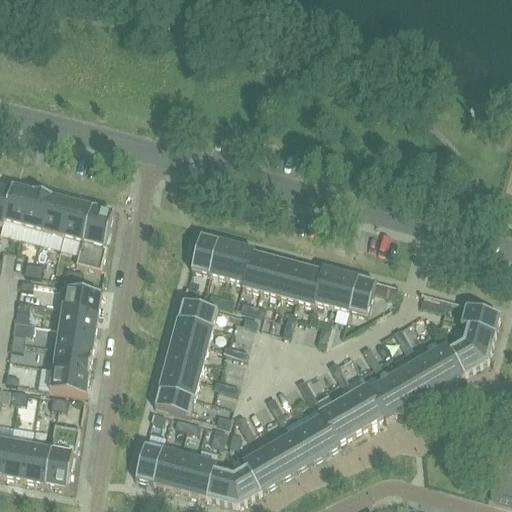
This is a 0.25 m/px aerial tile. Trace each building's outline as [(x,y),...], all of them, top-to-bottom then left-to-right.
[(12,195),(3,230),(4,230),(5,225),(24,230),(34,196),(14,190),(13,195),(12,195)] [(12,195),(0,191),(0,228),(3,230),(12,195)] [(53,200),(34,195),(34,196),(24,230),(44,236),(53,201),(53,200)] [(73,206),(53,201),(44,236),(64,241),(73,206)] [(83,246),(77,269),(93,211),(73,206),(64,241),(83,246)] [(115,217),(93,211),(77,269),(102,276),(108,253),(106,252),(115,217)] [(210,280),(220,245),(201,240),(192,275),(210,280)] [(228,285),(237,250),(220,245),(210,280),(228,285)] [(244,293),(254,254),(237,250),(228,285),(244,289),(243,293),(244,293)] [(261,298),(271,263),(254,258),(255,255),(254,254),(244,293),(261,298)] [(279,302),(288,267),(271,263),(261,298),(279,302)] [(296,307),(306,272),(288,267),(279,302),(296,307)] [(35,269),(27,268),(25,280),(33,281),(34,275),(35,269)] [(43,271),(35,269),(34,275),(33,281),(41,282),(43,271)] [(314,312),(324,273),(323,273),(322,276),(306,272),(296,307),(314,312)] [(332,312),(341,277),(324,273),(314,312),(315,312),(316,308),(332,312)] [(75,276),(68,274),(66,286),(74,287),(75,276)] [(83,277),(75,276),(74,287),(82,289),(83,277)] [(349,317),(359,282),(341,277),(332,312),(349,317)] [(368,322),(377,287),(359,282),(349,317),(368,322)] [(34,288),(22,286),(21,294),(33,295),(34,288)] [(377,288),(375,296),(387,299),(389,291),(377,288)] [(102,298),(66,293),(63,314),(99,319),(102,298)] [(188,293),(186,301),(198,304),(200,296),(188,293)] [(211,299),(209,307),(221,310),(223,302),(211,299)] [(424,300),(421,312),(429,314),(432,302),(424,300)] [(223,302),(221,310),(233,313),(235,305),(223,302)] [(432,302),(429,314),(437,316),(440,305),(432,302)] [(440,305),(437,316),(445,318),(448,307),(440,305)] [(214,334),(219,316),(184,306),(179,325),(214,334)] [(31,309),(19,307),(18,315),(29,317),(31,309)] [(244,308),(241,315),(253,318),(255,311),(244,308)] [(255,311),(253,318),(265,322),(267,314),(255,311)] [(497,338),(501,320),(466,311),(462,329),(497,338)] [(99,319),(63,314),(60,334),(96,339),(99,319)] [(297,320),(289,318),(286,329),(294,331),(297,320)] [(246,323),(244,330),(255,334),(257,326),(246,323)] [(209,351),(214,334),(179,325),(174,342),(209,351)] [(332,329),(324,327),(321,338),(329,341),(332,329)] [(436,328),(429,332),(435,342),(442,338),(436,328)] [(294,331),(286,329),(283,341),(291,343),(294,331)] [(489,367),(497,338),(462,329),(461,330),(468,332),(464,347),(489,367)] [(96,339),(60,334),(57,354),(93,360),(96,339)] [(401,334),(394,338),(400,349),(407,345),(401,334)] [(329,341),(321,338),(318,350),(326,352),(329,341)] [(26,341),(14,339),(13,347),(24,349),(26,341)] [(205,369),(209,351),(174,342),(170,359),(205,369)] [(407,345),(400,349),(406,359),(413,355),(407,345)] [(24,349),(13,347),(11,355),(23,357),(24,349)] [(489,367),(464,347),(451,355),(448,349),(447,349),(465,381),(489,367)] [(465,381),(447,349),(431,358),(449,390),(465,381)] [(226,352),(224,359),(235,362),(237,355),(226,352)] [(370,352),(363,356),(369,367),(376,363),(370,352)] [(93,360),(57,354),(54,374),(90,380),(93,360)] [(237,355),(235,362),(247,365),(249,358),(237,355)] [(449,390),(431,358),(416,367),(434,399),(449,390)] [(200,386),(205,369),(170,359),(165,377),(200,386)] [(376,363),(369,367),(375,377),(382,373),(376,363)] [(337,367),(330,371),(336,381),(343,377),(337,367)] [(434,399),(416,367),(400,376),(418,408),(434,399)] [(90,380),(54,374),(51,395),(86,401),(90,380)] [(418,408),(400,376),(385,385),(403,417),(418,408)] [(195,403),(200,386),(165,377),(160,394),(195,403)] [(343,377),(336,381),(342,392),(349,388),(343,377)] [(19,382),(7,380),(6,388),(18,390),(19,382)] [(306,385),(299,389),(305,399),(312,395),(306,385)] [(403,417),(385,385),(370,394),(368,390),(367,391),(387,426),(403,417)] [(216,386),(214,394),(226,397),(228,389),(216,386)] [(228,389),(226,397),(238,400),(240,393),(228,389)] [(387,426),(367,391),(351,400),(370,431),(384,423),(386,426),(387,426)] [(190,422),(195,403),(160,394),(155,413),(190,422)] [(20,397),(12,395),(10,407),(18,409),(20,397)] [(312,395),(305,399),(311,410),(318,406),(312,395)] [(28,398),(20,397),(18,409),(26,410),(28,398)] [(370,431),(351,400),(336,409),(354,440),(370,431)] [(61,403),(53,402),(51,414),(59,415),(61,403)] [(68,404),(61,403),(59,415),(67,416),(68,404)] [(275,403),(268,407),(274,417),(281,413),(275,403)] [(354,440),(336,409),(320,418),(340,453),(341,452),(339,449),(354,440)] [(281,413),(274,417),(280,428),(287,424),(281,413)] [(340,453),(320,418),(319,419),(321,422),(307,431),(325,462),(340,453)] [(155,419),(153,426),(164,429),(166,422),(155,419)] [(220,421),(217,429),(229,432),(231,424),(220,421)] [(244,421),(237,425),(243,435),(250,431),(244,421)] [(178,425),(176,432),(188,436),(190,428),(178,425)] [(190,428),(188,436),(199,439),(201,431),(190,428)] [(51,454),(32,450),(25,486),(45,489),(56,430),(55,430),(51,454)] [(81,435),(56,430),(45,489),(68,493),(74,458),(77,458),(81,435)] [(250,431),(243,435),(249,445),(256,441),(250,431)] [(325,462),(307,431),(291,440),(309,471),(325,462)] [(216,435),(214,443),(225,446),(228,438),(216,435)] [(241,441),(233,439),(230,451),(238,453),(241,441)] [(309,471),(291,440),(276,449),(294,480),(309,471)] [(462,441),(458,457),(471,459),(474,444),(462,441)] [(214,443),(212,450),(223,453),(225,446),(214,443)] [(0,481),(5,482),(12,447),(0,444),(0,481)] [(32,450),(12,447),(5,482),(25,486),(32,450)] [(294,480),(276,449),(260,458),(278,489),(294,480)] [(155,490),(164,454),(146,450),(136,485),(155,490)] [(172,494),(181,459),(164,454),(155,490),(172,494)] [(278,489),(260,458),(244,467),(263,498),(278,489)] [(189,499),(199,464),(181,459),(172,494),(189,499)] [(511,460),(500,504),(511,507),(511,460)] [(207,503),(216,468),(199,464),(189,499),(207,503)] [(263,498),(244,467),(247,473),(234,480),(239,511),(263,498)] [(239,511),(234,480),(215,475),(217,469),(216,468),(207,503),(239,511)]
